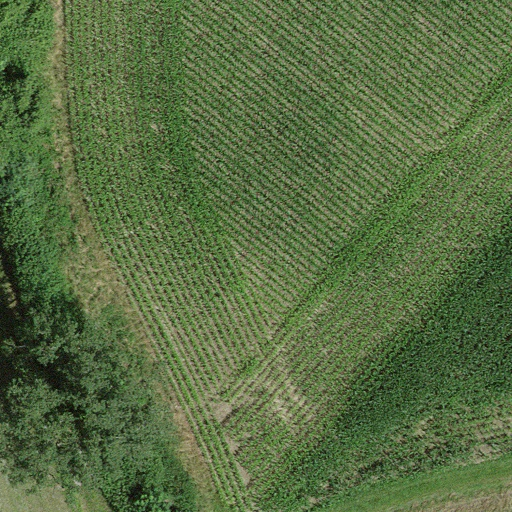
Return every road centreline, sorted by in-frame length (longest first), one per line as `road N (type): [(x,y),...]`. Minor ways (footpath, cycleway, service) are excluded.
road 1 (track): [(0,251),(9,299),(109,511)]
road 2 (track): [(391,511),(460,488),(511,481)]
